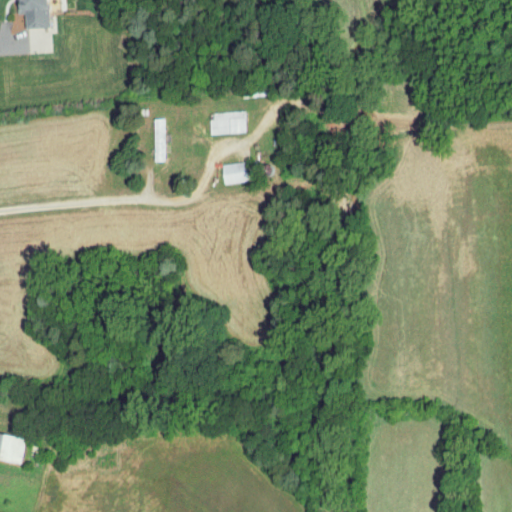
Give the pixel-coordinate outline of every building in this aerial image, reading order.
[(27,28),(51,27),(50,0),(19,0),(20,13),(27,13),(27,28)] [(210,133),(248,132),(247,111),(209,112),(210,133)] [(164,160),(164,118),(154,118),(154,161),(164,160)] [(222,163),(224,183),(258,180),(257,160),(222,163)] [(0,458),(22,463),(27,438),(0,432),(0,458)]
